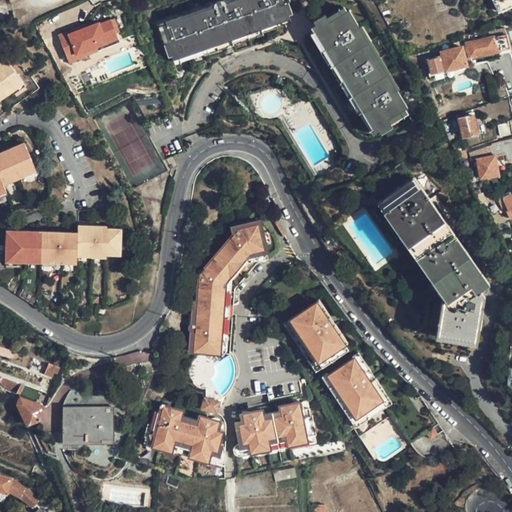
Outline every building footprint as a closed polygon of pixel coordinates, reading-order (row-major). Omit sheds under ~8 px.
[(296,11),(292,0),(228,0),(228,1),(224,3),(222,0),(217,0),(219,5),(212,7),(211,3),(197,8),(199,12),(184,17),(183,13),(156,23),(168,56),(172,54),(293,12),(296,11)] [(511,0),(492,0),(499,12),(511,5),(511,0)] [(335,19),(352,8),(348,3),(332,13),(335,19)] [(390,64),(378,45),(374,46),(367,35),(371,33),(367,26),(355,6),(352,8),(335,19),(332,13),(330,10),(319,16),(321,20),(338,51),(335,54),(345,69),(347,68),(354,79),(351,80),(363,101),(366,100),(382,129),(384,132),(396,125),(395,123),(392,117),(410,106),(412,104),(403,87),(397,76),(394,78),(387,66),(390,64)] [(199,12),(197,8),(183,13),(184,17),(199,12)] [(295,19),(293,12),(172,54),(174,61),(207,50),(208,51),(267,30),(267,29),(295,19)] [(112,16),(118,28),(121,27),(116,14),(112,16)] [(120,34),(118,28),(112,16),(101,20),(101,19),(89,24),(61,36),(69,55),(120,34)] [(338,51),(321,20),(313,25),(325,46),(323,49),(360,113),(364,112),(375,132),(382,129),(366,100),(363,101),(351,80),(354,79),(347,68),(345,69),(335,54),(338,51)] [(61,36),(89,24),(88,22),(60,34),(61,36)] [(371,33),(378,45),(390,64),(397,76),(403,87),(406,86),(369,24),(367,26),(371,33)] [(469,52),(469,56),(509,47),(505,28),(494,30),(494,29),(488,30),(490,38),(464,44),(467,53),(469,52)] [(374,46),(378,45),(371,33),(367,35),(374,46)] [(123,40),(120,34),(69,55),(73,63),(92,55),(91,54),(123,40)] [(442,56),(427,60),(431,74),(466,65),(462,47),(441,52),(442,56)] [(0,103),(25,86),(6,59),(0,63),(0,103)] [(489,70),(487,61),(472,64),(474,74),(489,70)] [(397,76),(390,64),(387,66),(394,78),(397,76)] [(392,117),(395,123),(414,112),(410,106),(392,117)] [(477,132),(472,115),(459,118),(464,136),(477,132)] [(509,134),(507,123),(497,125),(499,136),(509,134)] [(495,156),(503,154),(505,162),(511,159),(511,140),(498,143),(469,152),(471,160),(475,159),(479,178),(499,175),(495,156)] [(0,152),(0,179),(2,186),(36,171),(23,143),(0,152)] [(465,149),(456,152),(460,160),(467,157),(465,149)] [(177,167),(173,156),(166,158),(170,169),(177,167)] [(483,278),(414,177),(383,198),(447,293),(444,296),(438,331),(474,337),(481,293),(475,283),(483,278)] [(511,217),(511,192),(502,197),(507,210),(506,211),(509,219),(511,217)] [(320,218),(316,221),(323,232),(327,229),(320,218)] [(236,229),(220,246),(201,267),(200,267),(200,266),(198,266),(197,266),(196,267),(195,280),(194,297),(193,297),(192,313),(192,319),(191,320),(190,321),(189,321),(188,322),(188,323),(188,325),(188,327),(188,328),(189,329),(189,330),(191,331),(190,348),(209,349),(210,350),(212,351),(213,352),(214,352),(216,352),(217,352),(218,351),(219,350),(220,348),(220,341),(219,341),(219,340),(218,339),(217,339),(216,338),(216,334),(219,334),(219,333),(219,332),(219,330),(219,329),(220,328),(220,327),(220,326),(220,325),(220,324),(221,323),(221,322),(222,316),(222,304),(223,290),(223,285),(230,277),(227,275),(234,266),(241,258),(244,261),(250,253),(255,252),(266,249),(265,242),(262,230),(260,219),(236,225),(235,225),(235,226),(234,227),(234,228),(236,229)] [(76,235),(76,259),(119,259),(119,232),(104,232),(104,229),(76,229),(76,235)] [(268,229),(262,230),(265,242),(270,241),(268,229)] [(43,267),(43,235),(5,235),(5,266),(43,267)] [(43,235),(43,267),(76,267),(76,259),(76,235),(43,235)] [(266,249),(255,252),(256,259),(268,256),(266,249)] [(250,253),(244,261),(256,259),(255,252),(250,253)] [(241,258),(234,266),(238,270),(245,262),(244,261),(241,258)] [(237,272),(234,266),(227,275),(230,277),(230,278),(231,279),(237,272)] [(370,276),(359,284),(366,292),(376,285),(370,276)] [(320,299),(318,300),(329,317),(331,315),(320,299)] [(329,317),(318,300),(291,318),(319,360),(346,343),(334,325),(329,317)] [(350,348),(346,343),(319,360),(291,318),(285,322),(317,370),(350,348)] [(336,323),(334,325),(346,343),(348,341),(336,323)] [(219,350),(226,350),(227,335),(221,335),(219,334),(216,334),(216,338),(217,339),(218,339),(219,340),(219,341),(220,341),(220,343),(221,345),(221,346),(220,348),(219,350)] [(0,355),(9,358),(12,351),(0,347),(0,355)] [(372,370),(359,351),(352,356),(353,357),(355,356),(367,373),(372,370)] [(330,374),(329,374),(357,416),(384,399),(371,381),(367,373),(355,356),(353,357),(330,374)] [(53,375),(57,376),(60,367),(48,363),(44,372),(43,375),(52,379),(53,375)] [(377,377),(371,381),(384,399),(357,416),(329,374),(330,374),(329,372),(323,375),(357,426),(393,401),(377,377)] [(3,374),(0,380),(0,384),(18,393),(24,380),(22,379),(20,382),(3,374)] [(201,408),(216,412),(219,399),(205,396),(201,408)] [(39,421),(44,408),(19,397),(17,403),(28,426),(39,421)] [(238,449),(239,449),(250,446),(251,449),(267,445),(267,442),(277,440),(287,438),(287,441),(304,437),(304,434),(314,432),(315,431),(311,413),(309,413),(307,406),(302,407),(300,400),(285,403),(284,403),(283,404),(283,405),(282,406),(282,407),(282,408),(258,413),(257,413),(257,412),(256,411),(255,411),(254,410),(253,410),(238,414),(240,421),(234,423),(236,430),(234,431),(238,449)] [(219,428),(221,421),(214,419),(206,417),(205,417),(203,417),(202,418),(201,418),(200,419),(178,413),(178,412),(177,411),(176,410),(175,409),(173,409),(159,405),(157,412),(153,410),(149,423),(146,422),(142,436),(144,437),(154,439),(153,442),(162,444),(171,446),(172,444),(181,446),(191,449),(190,451),(199,454),(208,456),(208,453),(218,456),(220,456),(223,443),(220,441),(223,429),(219,428)] [(116,406),(100,406),(100,418),(104,421),(114,421),(114,434),(91,435),(91,442),(64,442),(64,445),(116,445),(116,406)] [(100,418),(100,406),(64,407),(64,442),(91,442),(91,435),(114,434),(114,421),(104,421),(100,418)] [(214,419),(221,421),(225,422),(225,420),(225,419),(224,417),(224,416),(223,415),(222,414),(221,414),(219,413),(216,412),(214,419)] [(435,427),(428,431),(432,439),(439,434),(435,427)] [(316,439),(314,432),(304,434),(304,437),(305,442),(316,439)] [(154,439),(144,437),(142,445),(160,450),(162,444),(153,442),(154,439)] [(304,437),(287,441),(289,446),(305,442),(304,437)] [(287,438),(277,440),(279,448),(289,446),(287,441),(287,438)] [(267,442),(267,445),(268,450),(279,448),(277,440),(267,442)] [(162,444),(160,450),(179,455),(181,446),(172,444),(171,446),(162,444)] [(251,449),(252,454),(268,450),(267,445),(251,449)] [(191,449),(181,446),(179,455),(197,459),(199,454),(190,451),(191,449)] [(250,446),(239,449),(241,457),(252,454),(251,449),(250,446)] [(215,464),(218,456),(208,453),(208,456),(199,454),(197,459),(215,464)] [(7,492),(19,496),(31,505),(38,498),(27,487),(15,481),(0,475),(0,491),(6,494),(7,492)] [(150,509),(152,490),(104,485),(102,504),(150,509)]
